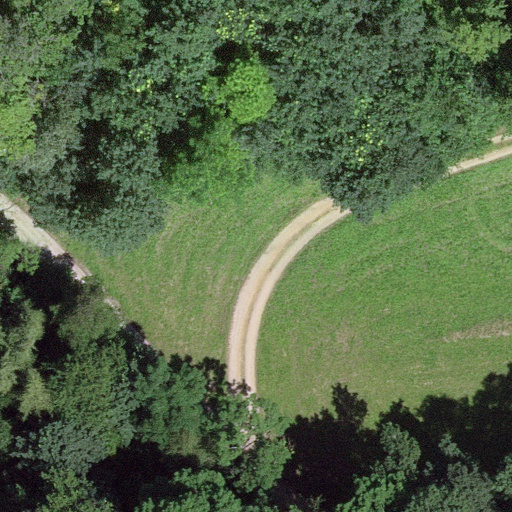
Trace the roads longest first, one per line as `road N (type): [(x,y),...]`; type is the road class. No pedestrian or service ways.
road 1 (track): [(267,484),(238,381),(241,322),(256,277),(295,232),(344,197),(511,145)]
road 2 (track): [(0,210),(267,484),(264,511)]
